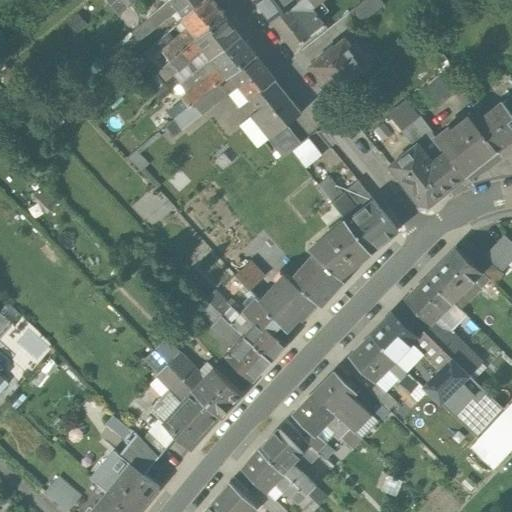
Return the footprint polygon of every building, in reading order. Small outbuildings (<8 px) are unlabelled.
[(122,0),(117,0),(111,6),(118,14),(127,6),(122,0)] [(167,0),(159,8),(167,17),(178,7),(186,16),(205,0),(167,0)] [(205,0),(186,16),(184,19),(192,30),(183,34),(163,52),(171,61),(178,55),(197,38),(225,16),(212,0),(205,0)] [(257,0),(273,20),(298,0),(257,0)] [(298,0),(273,20),(295,48),(325,25),(312,7),(321,0),(298,0)] [(381,0),(364,0),(353,9),(363,22),(385,5),(381,0)] [(167,17),(159,8),(148,18),(156,27),(167,17)] [(225,16),(197,38),(178,55),(186,64),(199,52),(203,46),(212,58),(241,35),(225,16)] [(213,74),(183,98),(190,108),(194,104),(257,55),(241,35),(212,58),(222,70),(213,74)] [(345,38),(334,47),(333,46),(321,56),(322,57),(311,65),(333,93),(364,69),(355,58),(359,55),(345,38)] [(171,61),(158,72),(166,82),(186,64),(178,55),(171,61)] [(257,55),(194,104),(202,115),(240,85),(251,99),(276,79),(257,55)] [(452,67),(421,92),(435,108),(463,85),(452,67)] [(276,79),(251,99),(259,108),(251,115),(269,137),(270,138),(287,125),(302,112),(276,79)] [(180,84),(175,89),(180,95),(185,91),(180,84)] [(511,95),(477,124),(498,151),(499,151),(511,140),(511,125),(508,120),(511,117),(511,95)] [(190,108),(175,119),(183,130),(202,115),(194,104),(190,108)] [(453,129),(450,126),(436,137),(436,138),(446,151),(447,151),(466,176),(498,151),(470,116),(453,129)] [(436,137),(420,117),(403,130),(415,146),(418,144),(432,162),(446,151),(436,138),(436,137)] [(301,143),(287,125),(270,138),(269,137),(267,139),(283,158),(301,143)] [(415,146),(390,166),(421,205),(423,206),(426,207),(429,206),(466,176),(447,151),(446,151),(432,162),(418,144),(415,146)] [(354,206),(344,194),(338,199),(335,195),(330,199),(346,220),(348,222),(357,215),(351,208),(354,206)] [(357,215),(348,222),(372,251),(398,231),(373,200),(357,215)] [(333,233),(332,231),(310,249),(316,254),(341,276),(372,251),(348,222),(346,220),(345,221),(346,222),(333,233)] [(511,243),(503,235),(484,256),(486,257),(501,272),(511,260),(511,243)] [(456,247),(427,277),(453,302),(475,280),(482,272),(476,266),(456,247)] [(291,281),(290,282),(316,303),(320,306),(345,280),(341,276),(316,254),(291,281)] [(501,272),(486,257),(476,266),(482,272),(475,280),(483,287),(489,281),(494,285),(504,274),(501,272)] [(263,278),(249,262),(236,274),(250,290),(263,278)] [(316,303),(290,282),(291,281),(284,274),(277,282),(309,311),(316,303)] [(453,302),(427,277),(406,299),(431,324),(432,324),(439,316),(453,302)] [(309,311),(277,282),(260,301),(282,325),(286,329),(298,316),(301,319),(309,311)] [(226,299),(216,291),(208,299),(211,302),(218,309),(226,299)] [(257,297),(242,313),(226,299),(218,309),(223,315),(272,359),(286,344),(274,334),(282,325),(260,301),(257,297)] [(211,302),(202,311),(215,324),(223,315),(218,309),(211,302)] [(392,313),(371,334),(396,359),(417,337),(392,313)] [(272,359),(223,315),(215,324),(225,333),(224,335),(230,341),(239,343),(227,357),(253,380),(272,359)] [(483,362),(446,326),(448,324),(439,316),(432,324),(431,324),(424,330),(470,375),(483,362)] [(470,375),(424,330),(417,337),(396,359),(408,370),(420,382),(477,437),(504,407),(470,375)] [(396,359),(371,334),(350,355),(376,380),(390,365),(402,377),(408,370),(396,359)] [(181,353),(166,340),(156,351),(169,364),(181,353)] [(169,364),(156,351),(146,360),(159,374),(169,364)] [(241,394),(209,364),(201,372),(181,353),(169,364),(195,391),(194,392),(221,416),(241,394)] [(195,391),(169,364),(159,374),(168,383),(165,386),(172,393),(175,391),(178,395),(181,392),(187,398),(165,423),(191,448),(221,416),(194,392),(195,391)] [(356,390),(336,370),(315,391),(342,419),(353,430),(371,412),(353,394),(356,390)] [(420,382),(408,370),(402,377),(399,380),(410,391),(420,382)] [(396,402),(378,384),(371,392),(389,410),(396,402)] [(315,391),(293,413),(313,433),(326,420),(334,427),(342,419),(315,391)] [(353,430),(342,419),(334,427),(354,448),(363,439),(353,430)] [(309,443),(286,420),(279,428),(304,451),(311,444),(309,443)] [(176,438),(157,424),(144,440),(160,457),(176,438)] [(304,451),(279,428),(260,447),(293,480),(308,494),(315,485),(297,467),(290,465),(304,451)] [(318,434),(309,443),(311,444),(326,459),(334,451),(318,434)] [(144,440),(138,435),(122,456),(132,464),(145,474),(160,457),(144,440)] [(293,480),(260,447),(242,468),(257,483),(265,490),(277,479),(278,485),(283,489),(293,480)] [(132,464),(108,492),(133,511),(139,511),(161,487),(145,474),(132,464)] [(60,475),(45,492),(68,511),(83,494),(60,475)] [(308,494),(293,480),(283,489),(305,511),(312,511),(319,506),(308,494)] [(250,511),(256,507),(230,482),(212,503),(221,511),(250,511)] [(265,490),(257,483),(248,493),(268,511),(286,511),(265,490)] [(133,511),(108,492),(91,511),(133,511)] [(221,511),(212,503),(203,511),(221,511)]
